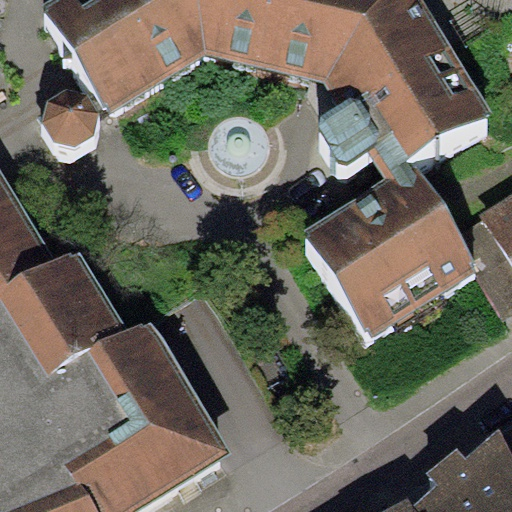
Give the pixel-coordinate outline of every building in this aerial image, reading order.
[(348,183),(375,167),(397,201),(307,256),(366,351),(476,283),(454,247),(413,181),(488,137),(404,2),(404,0),(96,0),(46,29),(69,70),(97,114),(117,116),(206,60),(262,74),(328,92),(350,126),(323,142),(320,152),(339,181),(348,183)] [(45,140),(56,158),(77,163),(96,151),(100,131),(90,114),(70,109),(51,120),(45,140)] [(148,511),(223,468),(144,341),(124,353),(72,271),(52,284),(0,198),(0,511),(148,511)] [(511,446),(503,454),(511,475),(511,446)] [(444,508),(438,511),(511,511),(511,475),(503,454),(472,485),(460,470),(433,493),(444,508)]
